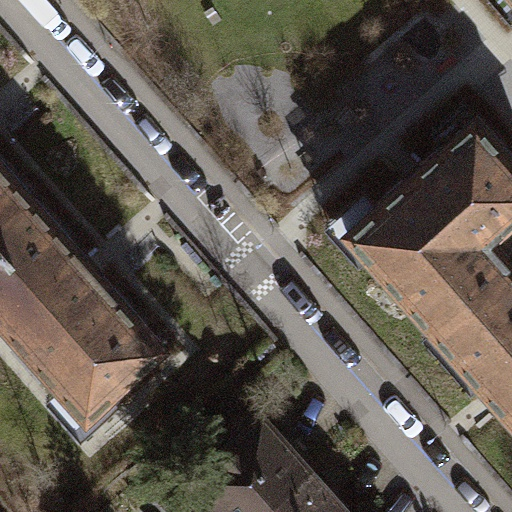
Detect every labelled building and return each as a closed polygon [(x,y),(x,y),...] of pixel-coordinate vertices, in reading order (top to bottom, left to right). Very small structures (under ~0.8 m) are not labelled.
[(0,227),(59,176),(0,108),(0,227)] [(346,227),(431,322),(509,254),(491,233),(511,214),(511,158),(474,115),(346,227)] [(185,319),(59,176),(0,227),(0,294),(92,400),(185,319)] [(511,257),(509,254),(431,322),(511,416),(511,257)] [(192,477),(222,511),(253,511),(308,464),(265,413),(192,477)] [(253,511),(351,511),(308,464),(253,511)]
